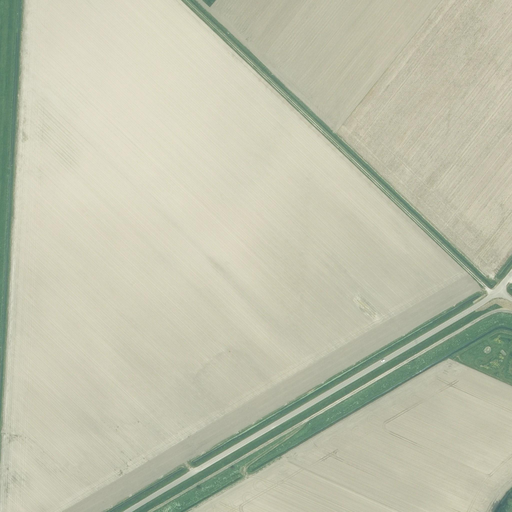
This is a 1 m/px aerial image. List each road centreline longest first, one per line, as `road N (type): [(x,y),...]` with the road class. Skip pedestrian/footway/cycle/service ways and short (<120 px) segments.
road 1 (unclassified): [(127,511),(498,290)]
road 2 (track): [(498,290),(483,287),(182,0)]
road 3 (track): [(149,511),(486,314),(511,311)]
